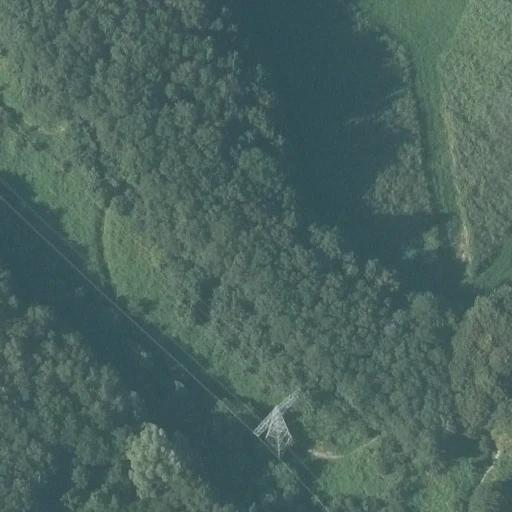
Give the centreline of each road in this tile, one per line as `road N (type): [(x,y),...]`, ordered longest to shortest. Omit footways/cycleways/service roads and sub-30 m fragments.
road 1 (track): [(247,0),(292,92),(303,181)]
road 2 (track): [(303,181),(311,202),(338,226),(418,278)]
